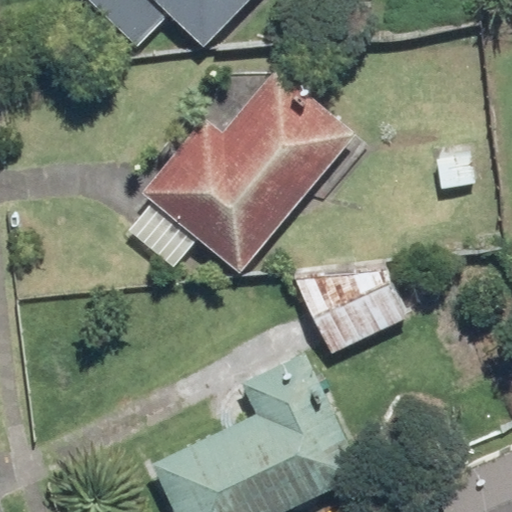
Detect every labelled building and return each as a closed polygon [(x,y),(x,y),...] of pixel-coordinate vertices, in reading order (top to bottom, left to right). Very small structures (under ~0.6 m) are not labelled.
[(103,0),(138,34),(170,2),(204,36),(240,0),(103,0)] [(141,185),(240,268),(356,128),(382,150),(405,122),(346,73),(325,99),(278,61),(228,122),(207,105),(141,185)] [(408,308),(380,255),(337,277),(330,265),(301,280),(335,346),(408,308)] [(259,511),(362,462),(305,344),(242,375),(255,403),(152,453),(181,511),(259,511)] [(446,511),(511,511),(511,444),(433,482),(446,511)]
